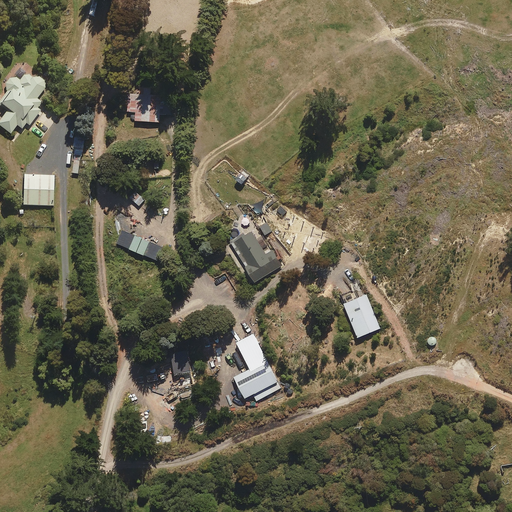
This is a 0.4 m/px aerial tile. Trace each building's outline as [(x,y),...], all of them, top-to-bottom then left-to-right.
[(40,111),(37,109),(43,101),(38,98),(48,84),(35,74),(33,77),(30,75),(25,75),(20,81),(17,78),(9,79),(4,86),(6,91),(9,93),(1,104),(8,110),(0,120),(0,125),(11,134),(17,125),(22,129),(26,123),(29,125),(40,111)] [(152,86),(141,86),(140,94),(129,93),(129,111),(137,111),(137,120),(161,121),(162,95),(152,94),(152,86)] [(86,135),(77,134),(74,155),(83,156),(86,135)] [(54,176),(24,175),(23,205),(53,206),(54,176)] [(259,227),(265,236),(273,231),(267,222),(259,227)] [(114,244),(156,261),(163,245),(120,228),(114,244)] [(265,255),(251,231),(231,242),(255,282),(282,266),(273,250),(265,255)] [(380,328),(366,295),(344,304),(358,337),(380,328)] [(235,342),(249,369),(268,360),(254,333),(235,342)] [(174,376),(192,372),(187,350),(169,353),(174,376)] [(282,388),(268,360),(249,369),(236,376),(247,398),(254,394),(257,400),(282,388)] [(476,369),(460,364),(457,371),(474,376),(476,369)]
